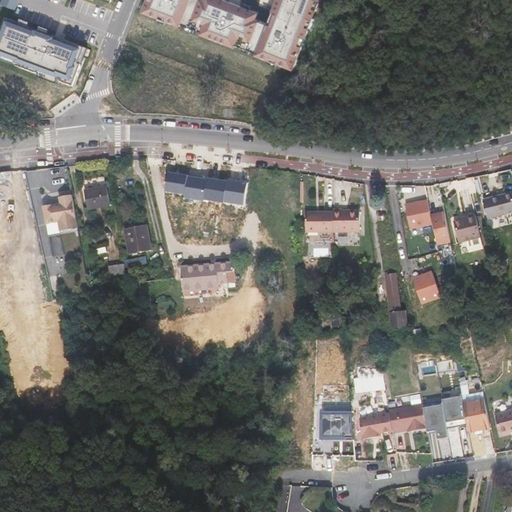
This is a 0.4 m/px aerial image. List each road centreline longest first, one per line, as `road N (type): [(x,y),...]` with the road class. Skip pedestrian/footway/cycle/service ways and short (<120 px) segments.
road 1 (residential): [(77,137),(219,138),(391,162),(511,142)]
road 2 (residential): [(511,461),(372,481),(284,475)]
road 3 (residential): [(129,0),(77,137)]
